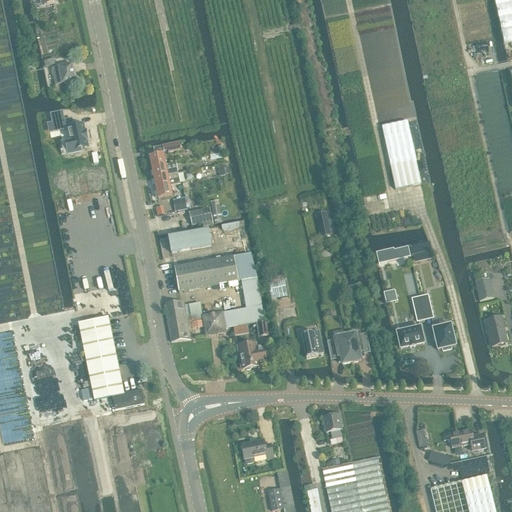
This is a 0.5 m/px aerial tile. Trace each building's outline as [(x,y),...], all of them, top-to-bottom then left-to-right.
[(511,0),(493,0),(500,32),(511,29),(511,0)] [(51,70),(54,86),(75,82),(71,66),(51,70)] [(52,124),(48,125),(48,126),(48,125),(50,133),(65,130),(67,130),(70,143),(65,144),(68,155),(81,152),(80,150),(88,149),(86,142),(87,141),(85,132),(84,132),(83,125),(74,127),(72,120),(64,121),(62,112),(50,115),(52,124)] [(394,191),(420,185),(407,123),(381,128),(394,191)] [(178,144),(152,149),(154,155),(166,152),(167,154),(180,151),(178,144)] [(162,156),(148,159),(151,170),(165,167),(162,156)] [(165,167),(151,170),(153,179),(177,174),(176,170),(175,165),(165,167)] [(177,174),(153,179),(155,190),(169,187),(179,185),(177,174)] [(169,187),(155,190),(158,201),(172,198),(169,187)] [(184,200),(174,202),(176,212),(186,210),(184,200)] [(218,202),(210,203),(214,223),(215,224),(222,223),(222,222),(222,221),(218,202)] [(209,209),(189,214),(192,226),(202,224),(212,222),(209,209)] [(326,214),(316,216),(321,238),(330,236),(329,232),(334,231),(331,221),(327,222),(326,214)] [(168,237),(172,253),(211,245),(208,229),(168,237)] [(431,252),(429,243),(410,248),(412,256),(430,252),(431,252)] [(386,252),(376,254),(378,264),(410,257),(408,248),(394,251),(394,255),(387,257),(386,252)] [(234,258),(174,269),(178,293),(238,283),(241,282),(257,279),(250,256),(234,258)] [(480,282),(474,284),(479,303),(493,299),(488,280),(487,274),(479,276),(480,282)] [(284,282),(275,284),(278,299),(287,297),(284,282)] [(394,292),(385,294),(387,304),(397,301),(394,292)] [(428,296),(420,298),(421,305),(423,314),(431,312),(428,296)] [(164,306),(171,343),(190,339),(188,329),(187,323),(190,323),(203,320),(200,304),(184,307),(183,302),(164,306)] [(421,305),(413,307),(417,323),(425,321),(423,314),(421,305)] [(42,323),(20,327),(37,414),(94,402),(112,398),(115,412),(126,409),(144,406),(141,391),(124,395),(108,319),(78,325),(75,310),(74,310),(73,310),(54,314),(53,314),(41,317),(42,323)] [(238,310),(202,317),(206,337),(226,333),(225,329),(241,326),(238,310)] [(485,322),(492,348),(507,345),(501,319),(485,322)] [(265,324),(258,326),(260,338),(267,337),(265,324)] [(434,330),(433,330),(433,331),(438,350),(437,350),(438,351),(439,351),(442,350),(443,352),(451,350),(451,348),(454,347),(455,347),(455,346),(450,327),(451,327),(450,326),(449,326),(434,330)] [(398,334),(397,334),(397,335),(400,349),(400,350),(401,350),(409,348),(409,349),(415,348),(415,347),(423,345),(424,345),(424,344),(420,330),(420,329),(419,329),(412,331),(411,328),(404,330),(405,332),(398,334)] [(319,333),(302,336),(306,360),(318,357),(318,356),(323,355),(319,333)] [(356,335),(346,337),(352,364),(361,362),(360,359),(364,359),(362,349),(368,347),(366,335),(359,336),(359,335),(356,336),(356,335)] [(334,341),(327,343),(330,355),(336,354),(338,364),(342,363),(342,365),(352,364),(346,337),(337,339),(337,340),(334,340),(334,341)] [(255,348),(254,345),(239,348),(243,370),(244,370),(247,372),(249,371),(251,369),(258,368),(258,366),(266,364),(264,350),(261,351),(260,348),(255,348)] [(338,417),(323,420),(326,435),(330,434),(332,440),(342,438),(341,432),(342,431),(338,417)] [(485,450),(482,436),(472,438),(471,431),(450,436),(453,450),(477,445),(478,451),(485,450)] [(416,433),(420,448),(427,447),(424,432),(416,433)] [(244,461),(245,461),(245,464),(247,465),(252,464),(253,463),(253,459),(266,456),(267,461),(273,459),(270,446),(264,447),(263,442),(241,446),(244,461)] [(449,461),(431,456),(429,463),(443,467),(450,465),(449,461)] [(388,511),(377,459),(322,471),(323,475),(330,511),(388,511)] [(271,511),(274,511),(283,510),(284,510),(284,511),(294,511),(287,471),(277,473),(280,491),(268,493),(271,511)] [(435,511),(495,511),(487,477),(430,490),(435,511)]
